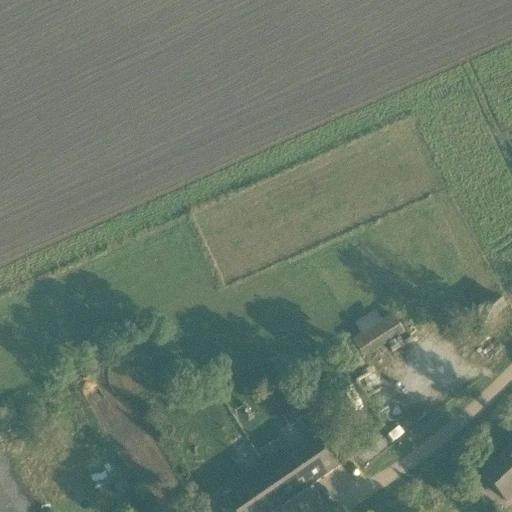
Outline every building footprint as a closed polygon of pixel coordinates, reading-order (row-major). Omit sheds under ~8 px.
[(506,308),(495,296),(475,315),(486,326),(506,308)] [(391,316),(351,342),(363,359),(403,334),(391,316)] [(325,391),(316,378),(296,392),(305,406),(325,391)] [(300,439),(310,433),(302,421),(310,416),(301,403),(280,417),(289,430),(293,428),(300,439)] [(272,511),(337,468),(326,451),(318,441),(286,463),(280,454),(259,469),(264,477),(219,508),(221,511),(272,511)] [(505,502),(511,496),(511,449),(482,477),(505,502)] [(0,456),(0,511),(37,511),(38,511),(1,456),(0,456)]
